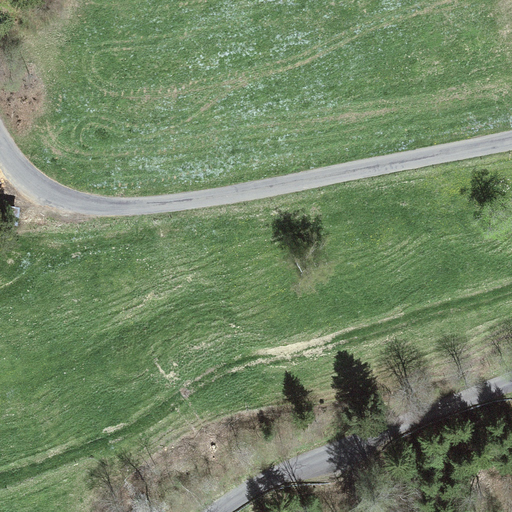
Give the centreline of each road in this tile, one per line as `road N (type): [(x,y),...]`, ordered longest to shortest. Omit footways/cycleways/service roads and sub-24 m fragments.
road 1 (unclassified): [(0,142),(44,186),(104,207),(207,198),(511,139)]
road 2 (unclassified): [(511,378),(306,463),(216,511)]
